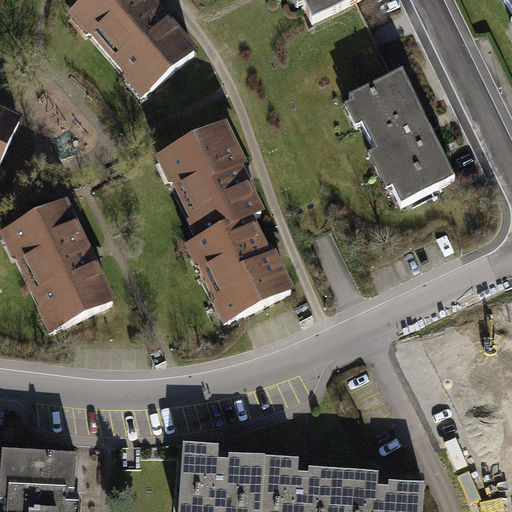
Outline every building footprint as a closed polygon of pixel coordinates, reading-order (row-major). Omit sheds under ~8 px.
[(146,0),(89,0),(65,21),(138,106),(195,58),(157,13),(146,0)] [(363,0),(362,0),(290,0),(296,12),(303,9),(312,26),(363,0)] [(511,0),(501,0),(511,17),(511,26),(511,28),(511,29),(511,0)] [(455,182),(401,76),(350,102),(352,107),(345,110),(356,132),(362,129),(374,154),(367,158),(386,194),(392,191),(401,209),(455,182)] [(0,165),(21,117),(0,107),(0,165)] [(226,127),(152,162),(193,248),(225,232),(227,236),(251,225),(263,220),(245,181),(242,176),(248,174),(226,127)] [(70,204),(3,237),(52,339),(120,306),(94,253),(70,204)] [(193,248),(183,253),(221,332),(291,299),(273,260),(269,262),(265,254),(251,225),(227,236),(225,232),(193,248)] [(259,511),(263,464),(223,461),(223,467),(219,466),(215,466),(216,452),(181,449),(176,511),(259,511)] [(73,460),(0,455),(0,509),(3,510),(3,511),(78,511),(79,507),(65,507),(65,503),(66,499),(71,499),(73,460)] [(343,511),(346,479),(305,476),(305,482),(301,481),(298,481),(299,467),(263,464),(259,511),(343,511)] [(425,511),(427,494),(388,491),(387,496),(384,496),(380,496),(381,482),(346,479),(343,511),(425,511)]
